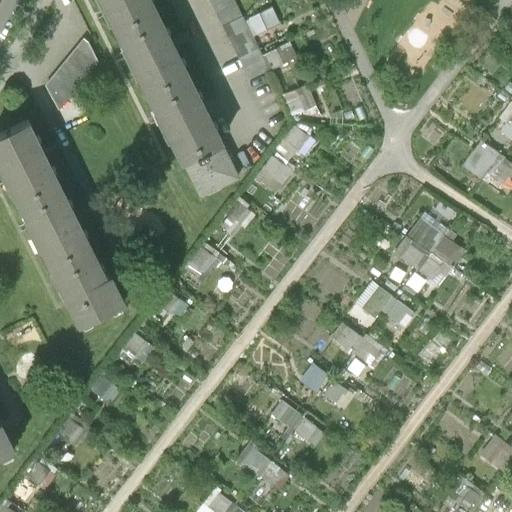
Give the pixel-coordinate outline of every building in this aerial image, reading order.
[(101,0),(181,160),(222,139),(206,107),(174,44),(152,0),(101,0)] [(209,0),(248,79),(267,70),(232,0),(209,0)] [(246,20),(253,35),(278,23),(272,8),(246,20)] [(46,82),(59,108),(98,61),(89,39),(84,35),(46,82)] [(265,54),(272,68),(295,57),(288,43),(265,54)] [(293,114),(308,108),(300,87),(284,94),(293,114)] [(0,134),(0,164),(78,324),(124,302),(112,278),(110,274),(106,276),(76,215),(44,150),(30,120),(0,134)] [(284,140),(298,150),(308,136),(294,126),(284,140)] [(239,175),(222,139),(181,160),(199,195),(239,175)] [(480,141),(461,166),(478,179),(497,154),(480,141)] [(260,169),(274,180),(285,166),(271,155),(260,169)] [(511,178),(511,165),(504,159),(492,174),(507,185),(511,178)] [(225,215),(238,226),(250,211),(236,201),(225,215)] [(408,234),(429,250),(442,234),(421,218),(408,234)] [(464,252),(443,236),(433,249),(454,265),(464,252)] [(415,269),(427,253),(409,239),(396,255),(415,269)] [(190,261),(203,272),(214,257),(201,247),(190,261)] [(449,268),(430,254),(418,272),(437,286),(449,268)] [(361,308),(374,318),(391,296),(377,286),(361,308)] [(157,305),(170,315),(182,300),(169,290),(157,305)] [(411,311),(396,300),(385,315),(397,324),(405,313),(407,315),(411,311)] [(360,337),(345,326),(334,341),(349,352),(360,337)] [(124,347),(137,357),(148,342),(134,332),(124,347)] [(381,347),(366,335),(352,353),(368,364),(381,347)] [(328,375),(312,363),(298,381),(314,393),(328,375)] [(90,391),(104,401),(115,385),(101,376),(90,391)] [(346,391),(332,381),(323,394),(335,403),(342,394),(343,395),(346,391)] [(293,410),(285,404),(275,417),(287,427),(283,431),(288,435),(306,412),(297,405),(293,410)] [(58,433),(71,443),(82,428),(69,418),(58,433)] [(324,433),(304,418),(294,431),(314,446),(324,433)] [(0,453),(14,447),(4,427),(1,419),(0,419),(0,453)] [(480,455),(501,472),(511,457),(511,449),(494,436),(480,455)] [(257,475),(269,460),(255,450),(257,447),(249,442),(234,462),(242,468),(244,465),(257,475)] [(25,476),(39,486),(50,472),(36,461),(25,476)] [(286,474),(270,461),(258,476),(272,487),(280,477),(282,479),(286,474)] [(455,501),(469,511),(470,511),(484,495),(469,484),(455,501)] [(201,511),(224,511),(231,503),(217,492),(201,511)]
